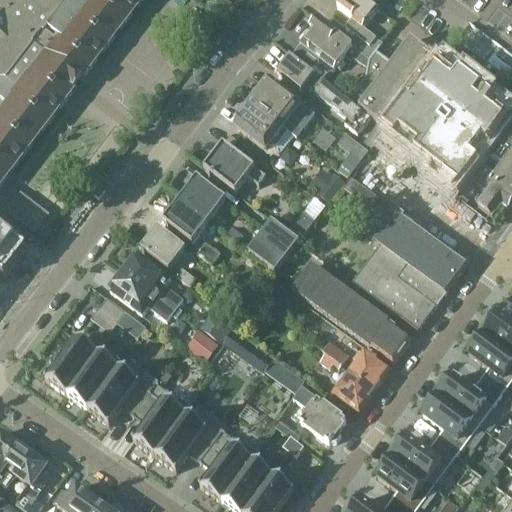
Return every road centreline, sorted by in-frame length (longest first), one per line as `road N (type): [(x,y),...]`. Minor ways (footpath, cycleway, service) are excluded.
road 1 (residential): [(0,350),(279,0)]
road 2 (residential): [(314,511),(498,254)]
road 3 (residential): [(175,511),(0,389)]
